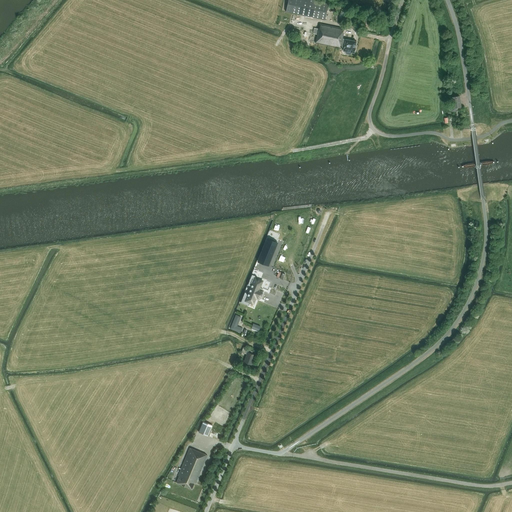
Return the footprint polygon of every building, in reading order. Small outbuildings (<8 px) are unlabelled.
[(288,0),(286,12),(325,20),(329,3),(316,0),(288,0)] [(344,34),(343,34),(344,29),(320,24),(319,29),(314,28),(313,33),(317,34),(315,43),(341,48),(341,47),(344,47),(343,51),(346,51),(346,53),(350,54),(351,52),(354,53),(356,41),(346,39),(343,39),(344,34)] [(449,105),(448,108),(450,110),(452,110),(454,109),(455,108),(461,107),(459,96),(452,97),(453,104),(451,104),(449,105)] [(271,237),(261,260),(271,264),(280,241),(271,237)] [(254,280),(244,303),(252,306),(255,300),(258,301),(261,294),(262,294),(258,292),(261,284),(254,280)] [(276,292),(276,291),(278,286),(270,282),(268,288),(267,288),(264,295),(273,299),(276,292)] [(241,316),(235,314),(230,329),(240,333),(242,328),(237,326),(241,316)] [(253,323),(251,329),(258,331),(260,326),(253,323)] [(243,347),(241,352),(247,354),(246,355),(244,361),(251,364),(253,358),(255,355),(251,353),(253,351),(243,347)] [(203,421),(199,432),(208,435),(212,425),(203,421)] [(195,483),(207,455),(190,448),(178,475),(179,476),(176,482),(192,489),(194,482),(195,483)]
